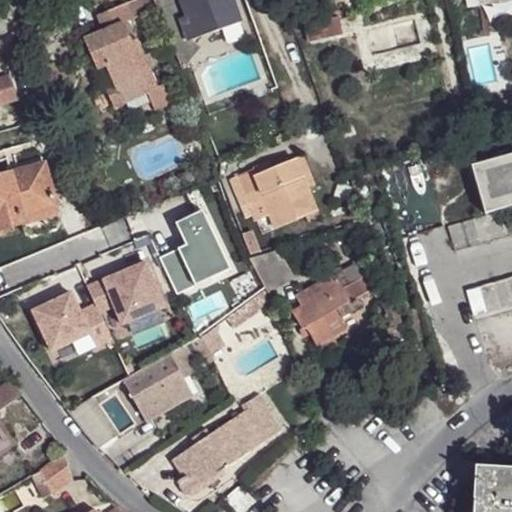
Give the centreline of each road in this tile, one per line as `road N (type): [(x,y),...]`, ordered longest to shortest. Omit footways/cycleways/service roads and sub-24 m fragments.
road 1 (unclassified): [(146,511),(110,487),(0,341)]
road 2 (unclassified): [(368,511),(487,400),(511,391)]
road 3 (unknown): [(317,154),(267,0)]
